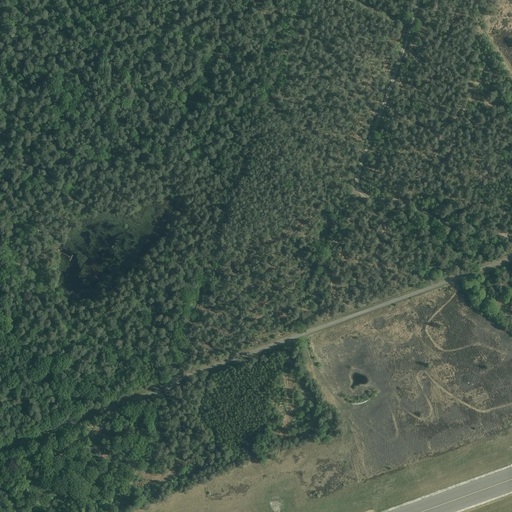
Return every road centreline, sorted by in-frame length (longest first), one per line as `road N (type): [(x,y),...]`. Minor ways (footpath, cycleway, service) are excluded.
road 1 (track): [(300,0),(177,352)]
road 2 (track): [(417,0),(309,314),(296,332)]
road 3 (track): [(347,201),(362,194),(403,199),(441,220),(511,236)]
